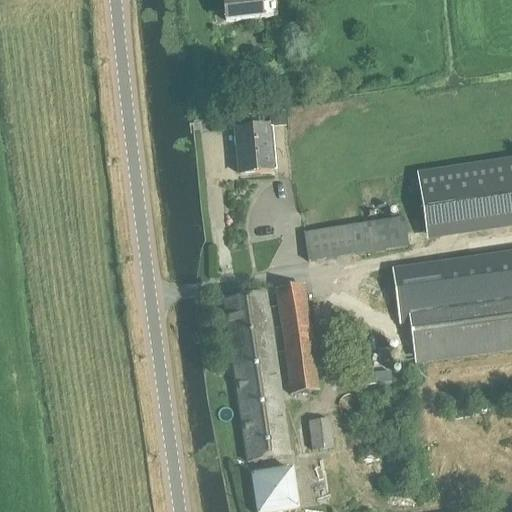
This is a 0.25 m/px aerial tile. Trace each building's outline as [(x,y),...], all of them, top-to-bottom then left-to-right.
[(223,0),(225,21),(260,17),(258,0),(223,0)] [(283,112),(267,114),(268,127),(284,126),(283,112)] [(240,174),(272,170),(267,125),(235,129),(240,174)] [(511,160),(416,175),(425,235),(511,221),(511,160)] [(307,262),(406,247),(402,219),(303,234),(307,262)] [(511,252),(391,269),(399,326),(410,324),(415,363),(511,349),(511,252)] [(289,395),(318,392),(303,287),(274,290),(289,395)] [(245,462),(289,456),(265,295),(223,301),(245,462)] [(310,451),(332,449),(329,420),(307,422),(310,451)] [(256,511),(277,511),(296,509),(290,470),(251,476),(256,511)]
